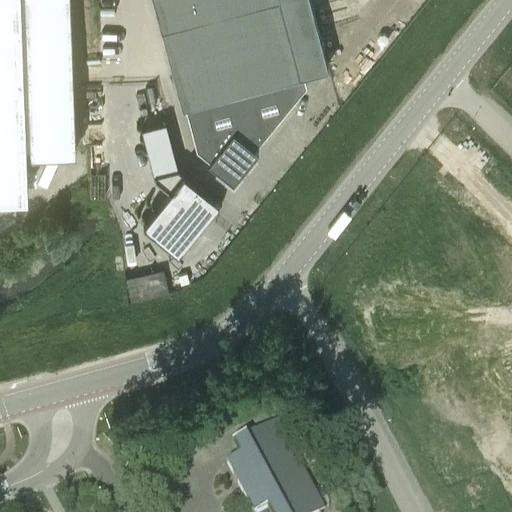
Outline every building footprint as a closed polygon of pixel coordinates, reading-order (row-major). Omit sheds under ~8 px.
[(0,0),(0,191),(28,191),(26,140),(30,140),(30,152),(76,150),(70,0),(0,0)] [(154,0),(183,104),(196,100),(303,71),(327,65),(310,0),(154,0)] [(303,71),(196,100),(207,142),(217,150),(209,160),(234,181),(259,150),(256,147),(307,84),(303,71)] [(149,125),(164,174),(187,167),(172,118),(149,125)] [(183,170),(143,220),(177,248),(218,198),(183,170)] [(163,268),(125,277),(131,300),(169,291),(163,268)] [(231,477),(237,487),(239,486),(253,511),(266,511),(273,508),(274,511),(315,511),(278,441),(283,438),(276,424),(231,448),(232,449),(238,446),(244,457),(228,466),(233,476),(231,477)]
